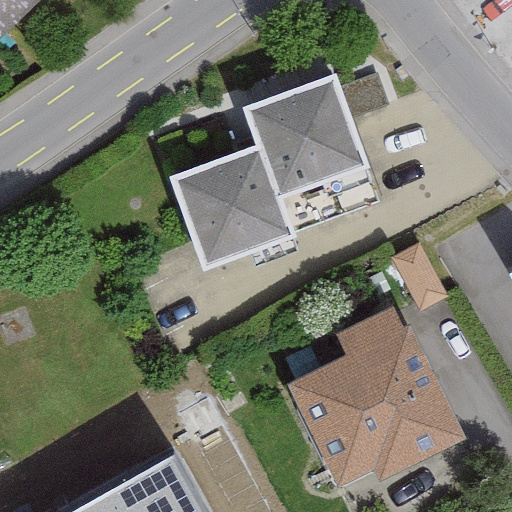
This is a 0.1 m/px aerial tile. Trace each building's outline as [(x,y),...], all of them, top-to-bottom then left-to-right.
[(0,0),(0,53),(54,0),(0,0)] [(301,246),(287,202),(372,174),(342,86),(252,116),(265,157),(179,185),(210,276),(301,246)] [(447,301),(421,251),(392,266),(418,316),(447,301)] [(405,336),(395,313),(338,340),(349,364),(294,389),(342,493),(382,474),(388,486),(472,446),(418,331),(405,336)] [(206,511),(170,452),(63,511),(206,511)]
